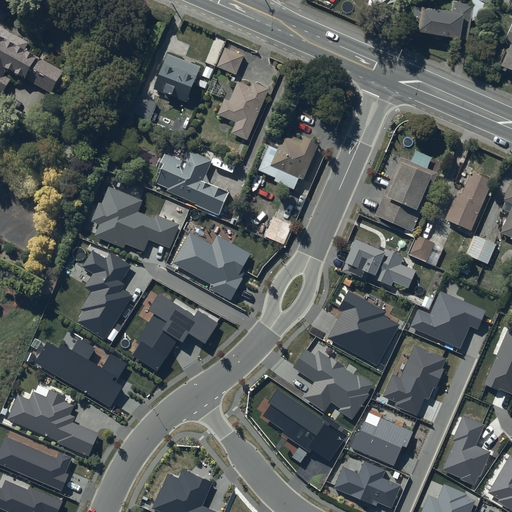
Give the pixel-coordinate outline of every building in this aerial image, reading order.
[(373,0),(382,17),(406,3),(404,0),(373,0)] [(492,0),(471,0),(470,3),(453,1),(451,8),(432,6),(432,9),(420,8),(416,33),(467,40),(470,16),(483,22),(492,0)] [(33,41),(0,24),(0,88),(6,92),(12,82),(7,79),(10,74),(54,96),(67,70),(28,51),(33,41)] [(511,25),(504,45),(510,47),(501,69),(511,73),(511,25)] [(245,56),(225,49),(217,69),(237,76),(245,56)] [(203,69),(169,55),(154,92),(188,105),(203,69)] [(269,90),(254,83),(252,87),(238,81),(229,101),(226,100),(219,115),(237,123),(233,134),(247,140),(269,90)] [(305,89),(297,85),(281,122),(289,125),(305,89)] [(164,109),(139,97),(131,115),(156,126),(164,109)] [(303,141),(286,133),(278,150),(270,146),(259,172),(277,180),(276,182),(295,191),(300,179),(305,181),(322,144),(305,137),(303,141)] [(212,162),(191,153),(186,163),(163,153),(156,169),(163,172),(158,185),(168,190),(167,194),(220,217),(229,195),(203,183),(212,162)] [(401,159),(375,216),(412,233),(438,176),(401,159)] [(457,194),(445,221),(471,232),(493,182),(472,173),(462,197),(457,194)] [(511,186),(508,185),(501,202),(511,206),(511,208),(501,235),(511,239),(511,186)] [(102,204),(99,203),(91,221),(99,225),(95,236),(124,248),(126,244),(144,251),(148,240),(170,248),(180,224),(156,214),(154,218),(139,212),(143,200),(109,186),(102,204)] [(292,227),(273,218),(265,237),(284,246),(292,227)] [(247,272),(242,269),(251,254),(217,235),(212,245),(190,233),(173,263),(212,284),(209,289),(231,301),(247,272)] [(436,245),(417,236),(408,255),(427,264),(436,245)] [(497,246),(476,237),(467,257),(488,266),(497,246)] [(377,249),(357,240),(346,264),(350,268),(347,274),(363,281),(366,274),(393,286),(395,283),(410,289),(417,272),(403,265),(407,256),(379,244),(377,249)] [(77,323),(104,339),(131,296),(122,290),(125,284),(121,282),(132,265),(110,251),(106,258),(92,250),(82,266),(94,273),(85,287),(91,292),(80,310),(84,312),(77,323)] [(430,314),(418,309),(410,327),(460,349),(470,326),(478,329),(486,310),(440,290),(430,314)] [(387,311),(348,291),(338,310),(342,312),(327,339),(377,366),(400,324),(384,316),(387,311)] [(206,345),(219,323),(198,310),(194,316),(159,294),(149,310),(154,314),(136,343),(139,344),(132,355),(157,372),(177,341),(182,344),(188,334),(206,345)] [(511,327),(509,326),(484,384),(499,390),(500,388),(511,393),(511,327)] [(72,349),(61,343),(58,348),(47,342),(35,363),(110,407),(122,386),(116,383),(127,364),(110,353),(101,368),(88,360),(95,348),(78,338),(72,349)] [(400,377),(392,374),(383,396),(397,402),(395,406),(416,415),(424,398),(428,400),(434,388),(435,388),(444,369),(442,368),(446,359),(414,345),(400,377)] [(316,355),(305,348),(292,367),(314,382),(303,397),(325,412),(331,402),(340,408),(339,410),(352,420),(370,395),(368,393),(374,384),(359,374),(357,377),(319,351),(316,355)] [(346,436),(278,388),(267,403),(271,405),(263,416),(284,431),(282,434),(309,453),(312,449),(329,461),(346,436)] [(89,456),(99,433),(73,422),(76,417),(70,414),(74,405),(64,401),(66,397),(49,389),(46,397),(33,391),(29,400),(18,395),(8,420),(58,441),(57,443),(89,456)] [(484,425),(462,416),(452,441),(455,442),(442,471),(475,485),(490,452),(475,445),(484,425)] [(376,426),(362,421),(351,447),(393,465),(402,445),(407,447),(414,432),(380,417),(376,426)] [(72,457),(59,452),(56,459),(5,437),(0,450),(0,464),(62,491),(69,475),(65,473),(72,457)] [(511,454),(488,493),(499,499),(498,502),(511,510),(511,454)] [(359,473),(343,466),(333,488),(376,506),(378,503),(391,509),(401,486),(382,478),(385,470),(364,461),(359,473)] [(213,482),(183,469),(179,478),(167,473),(152,509),(159,511),(217,511),(203,506),(213,482)] [(58,511),(63,502),(29,487),(28,489),(5,479),(1,489),(0,488),(0,508),(9,511),(58,511)] [(465,493),(444,485),(438,499),(428,495),(421,511),(471,511),(476,501),(464,496),(465,493)]
